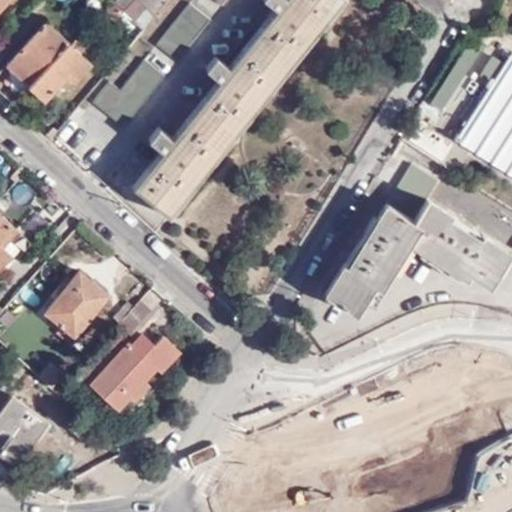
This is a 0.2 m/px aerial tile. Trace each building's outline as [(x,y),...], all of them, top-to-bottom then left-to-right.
[(0,0),(0,9),(9,0),(0,0)] [(140,0),(132,0),(126,8),(144,24),(155,11),(140,0)] [(170,135),(159,127),(149,138),(160,148),(130,185),(168,214),(340,0),(264,0),(275,8),(228,64),(217,55),(206,69),(218,78),(170,135)] [(210,18),(189,1),(155,43),(176,60),(210,18)] [(144,24),(126,8),(110,25),(108,37),(124,50),(144,24)] [(441,108),(483,43),(464,32),(462,32),(454,43),(463,48),(429,101),(441,108)] [(6,62),(28,83),(34,76),(12,55),(6,62)] [(511,56),(510,56),(458,137),(511,172),(511,56)] [(164,76),(143,59),(120,89),(110,82),(93,102),(124,126),(164,76)] [(56,83),(62,89),(72,78),(66,72),(56,83)] [(424,197),(434,180),(408,165),(345,264),(341,262),(322,292),(355,313),(372,284),(379,287),(408,241),(467,278),(470,272),(490,285),(510,253),(424,197)] [(52,219),(37,206),(22,222),(36,236),(52,219)] [(16,255),(30,240),(0,212),(0,263),(11,252),(16,255)] [(106,291),(77,268),(43,311),(73,334),(106,291)] [(152,310),(138,297),(116,320),(132,334),(152,310)] [(129,343),(126,340),(89,381),(117,406),(154,364),(141,354),(150,343),(138,333),(129,343)] [(23,366),(12,357),(0,373),(0,384),(6,389),(23,366)] [(47,419),(10,392),(0,406),(0,459),(12,468),(47,419)]
